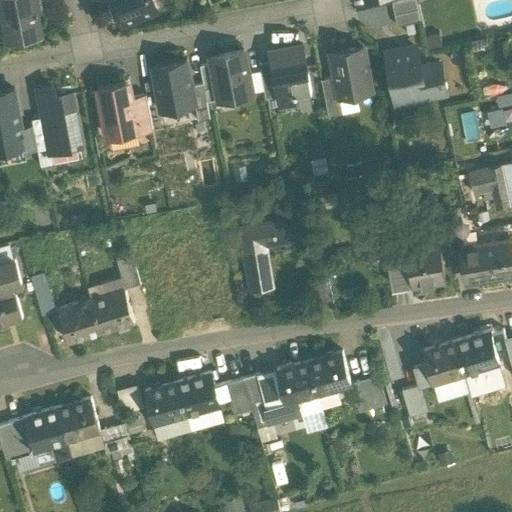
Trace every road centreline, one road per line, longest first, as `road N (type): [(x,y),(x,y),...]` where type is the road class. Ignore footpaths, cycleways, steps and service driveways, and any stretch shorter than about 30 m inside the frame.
road 1 (residential): [(511,293),(16,376)]
road 2 (residential): [(333,0),(93,47)]
